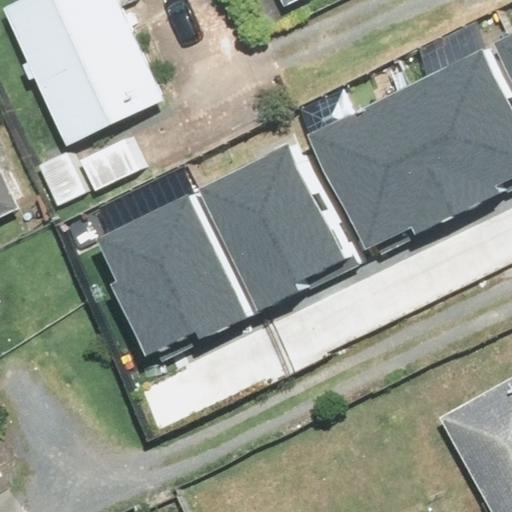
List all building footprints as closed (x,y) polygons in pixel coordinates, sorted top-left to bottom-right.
[(152,0),(25,0),(89,139),(194,92),(152,0)] [(511,60),(501,38),(414,82),(475,201),(511,183),(511,60)] [(414,82),(330,125),(387,235),(431,213),(435,221),(475,201),(414,82)] [(0,119),(0,222),(39,205),(0,119)] [(133,134),(88,156),(105,191),(150,169),(133,134)] [(325,168),(308,134),(219,178),(280,297),(326,274),(320,262),(372,236),(335,164),(325,168)] [(77,144),(41,161),(63,208),(100,191),(77,144)] [(208,181),(120,226),(137,261),(128,266),(165,338),(216,312),(222,324),(269,301),(208,181)] [(511,511),(511,376),(449,414),(507,511),(511,511)] [(0,432),(0,494),(27,479),(0,432)]
